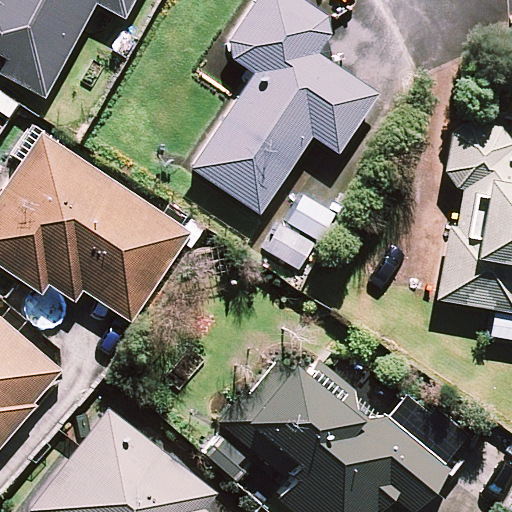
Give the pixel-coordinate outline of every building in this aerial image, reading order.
[(0,0),(0,59),(2,60),(0,63),(0,75),(38,97),(90,3),(118,18),(127,0),(0,0)] [(328,24),(292,0),(251,0),(217,51),(249,72),(186,168),(253,213),(305,134),(332,153),(370,94),(309,53),(328,24)] [(511,129),(450,119),(439,181),(452,183),(432,299),(490,309),(485,335),(511,339),(511,314),(510,314),(511,302),(511,129)] [(184,231),(30,129),(0,174),(0,269),(61,310),(75,289),(125,321),(184,231)] [(310,242),(274,224),(260,250),(296,269),(310,242)] [(0,436),(58,371),(0,320),(0,436)] [(356,419),(281,359),(245,404),(232,393),(212,418),(227,430),(204,458),(231,479),(247,459),(281,486),(271,498),(288,511),(365,511),(383,490),(408,510),(441,468),(365,408),(356,419)] [(238,511),(240,510),(107,406),(23,511),(238,511)]
